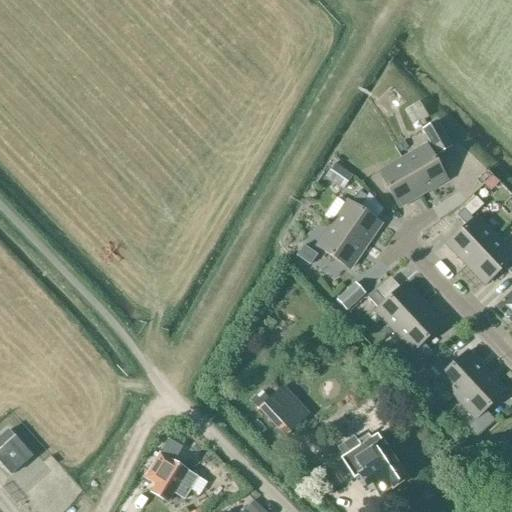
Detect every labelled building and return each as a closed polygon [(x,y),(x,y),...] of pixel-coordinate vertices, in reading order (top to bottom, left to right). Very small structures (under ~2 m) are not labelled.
[(437,123),(420,132),(435,159),(452,150),(437,123)] [(402,160),(422,195),(446,181),(426,146),(402,160)] [(402,160),(378,174),(398,209),(422,195),(402,160)] [(352,177),(335,165),(325,179),(342,191),(352,177)] [(492,179),(484,187),(490,194),(498,185),(492,179)] [(347,202),(332,225),(365,247),(365,248),(381,225),(358,209),(367,198),(359,192),(351,204),(347,202)] [(446,246),(465,266),(495,238),(476,218),(473,221),(470,218),(482,206),(475,199),(456,217),(466,227),(446,246)] [(349,270),(365,247),(332,225),(316,248),(349,270)] [(511,255),(495,238),(465,266),(484,286),(504,268),(511,276),(511,262),(511,261),(511,260),(511,255)] [(310,266),(316,256),(303,247),(297,257),(310,266)] [(346,311),(364,295),(355,285),(337,301),(346,311)] [(394,333),(423,305),(405,285),(385,303),(375,293),(368,299),(378,310),(375,312),(394,333)] [(511,293),(496,308),(510,323),(511,321),(511,293)] [(442,325),(423,305),(394,333),(413,353),(415,350),(425,361),(432,354),(422,344),(442,325)] [(437,380),(456,400),(486,373),(467,352),(447,371),(437,360),(430,367),(440,377),(437,380)] [(505,393),(486,373),(456,400),(475,420),(466,428),(476,439),(495,422),(485,411),(505,393)] [(257,414),(283,442),(307,419),(281,391),(257,414)] [(0,463),(11,476),(31,458),(8,431),(0,438),(0,463)] [(342,459),(340,460),(353,480),(358,477),(367,490),(372,486),(379,496),(390,489),(391,490),(407,480),(377,435),(359,447),(354,439),(337,450),(342,459)] [(207,484),(186,471),(173,463),(182,448),(168,440),(144,479),(156,486),(151,494),(167,503),(173,494),(184,501),(190,492),(199,498),(207,484)] [(78,479),(84,494),(98,488),(92,474),(78,479)]
